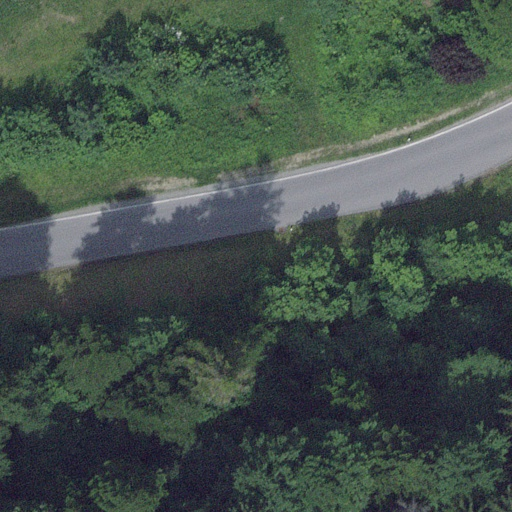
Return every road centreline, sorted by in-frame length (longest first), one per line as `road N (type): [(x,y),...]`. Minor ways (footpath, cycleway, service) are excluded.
road 1 (unclassified): [(0,255),(421,173),(511,128)]
road 2 (track): [(441,163),(438,88),(511,0)]
